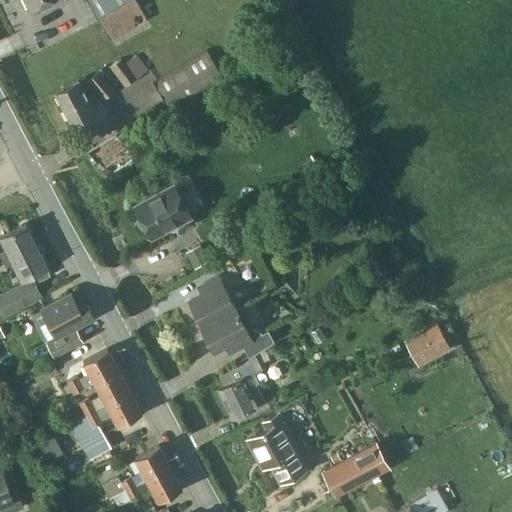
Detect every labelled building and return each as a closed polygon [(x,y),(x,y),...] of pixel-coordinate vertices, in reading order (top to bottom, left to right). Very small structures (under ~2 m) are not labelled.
[(25,0),(30,9),(48,0),(25,0)] [(87,0),(100,21),(137,2),(136,0),(87,0)] [(137,2),(100,21),(111,41),(148,19),(137,2)] [(206,50),(153,81),(170,110),(223,79),(206,50)] [(120,58),(109,66),(124,86),(147,69),(135,54),(124,63),(120,58)] [(103,100),(115,90),(99,71),(87,81),(103,100)] [(72,124),(96,112),(79,79),(55,92),(72,124)] [(105,176),(139,153),(122,128),(88,152),(105,176)] [(151,238),(192,216),(174,184),(134,206),(151,238)] [(0,252),(4,260),(36,244),(25,223),(0,236),(7,248),(0,252)] [(0,303),(4,310),(2,311),(4,314),(42,296),(35,282),(52,274),(36,244),(4,260),(9,270),(16,267),(24,281),(0,293),(0,303)] [(200,244),(186,251),(195,268),(209,260),(200,244)] [(202,325),(235,307),(218,276),(198,287),(202,293),(189,300),(202,325)] [(77,301),(72,291),(41,307),(56,335),(46,340),(54,355),(83,340),(75,327),(95,316),(85,297),(77,301)] [(268,329),(265,330),(262,332),(261,330),(252,328),(248,330),(235,307),(202,325),(200,326),(213,350),(226,344),(229,351),(242,344),(249,356),(274,340),(268,329)] [(436,321),(403,339),(417,365),(450,347),(436,321)] [(94,382),(119,369),(108,348),(83,362),(89,372),(80,378),(78,375),(68,380),(75,393),(94,382)] [(52,360),(33,369),(38,379),(57,370),(52,360)] [(86,414),(131,390),(119,369),(94,382),(101,394),(91,399),(90,396),(79,401),(86,414)] [(232,418),(266,401),(251,372),(218,389),(232,418)] [(110,446),(98,424),(103,421),(102,419),(112,414),(117,424),(142,411),(131,390),(86,414),(87,415),(71,423),(90,457),(110,446)] [(307,467),(288,433),(290,429),(287,424),(283,423),(281,420),(283,419),(279,412),(264,420),(267,427),(248,438),(260,460),(267,455),(281,481),(307,467)] [(45,456),(63,450),(57,432),(39,439),(45,456)] [(337,495),(389,466),(376,442),(323,470),(337,495)] [(183,485),(160,443),(137,456),(143,468),(132,475),(121,480),(119,475),(102,483),(110,498),(113,496),(118,505),(132,498),(153,487),(159,498),(183,485)] [(0,465),(0,464),(0,511),(5,511),(24,506),(11,472),(5,475),(1,464),(0,465)] [(85,507),(100,500),(106,497),(98,482),(78,493),(85,507)] [(397,510),(393,511),(446,511),(449,511),(436,489),(397,510)] [(151,500),(130,511),(129,511),(156,511),(157,511),(151,500)]
